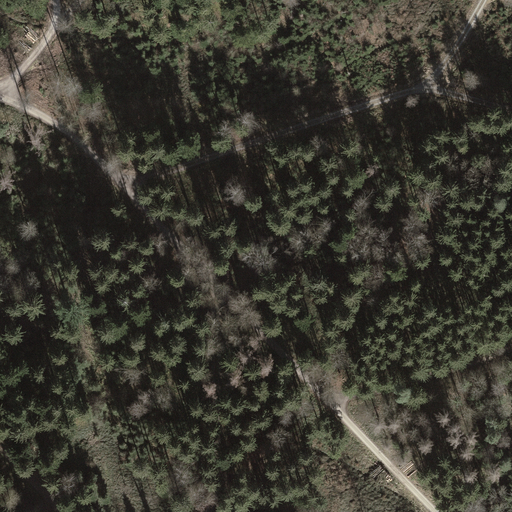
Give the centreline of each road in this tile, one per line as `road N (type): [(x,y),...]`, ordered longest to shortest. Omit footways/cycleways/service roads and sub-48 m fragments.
road 1 (track): [(0,90),(59,125),(125,184),(339,411)]
road 2 (track): [(429,87),(125,184)]
road 3 (track): [(207,273),(222,403),(212,511)]
road 4 (track): [(339,411),(511,347)]
road 5 (track): [(339,411),(434,511)]
